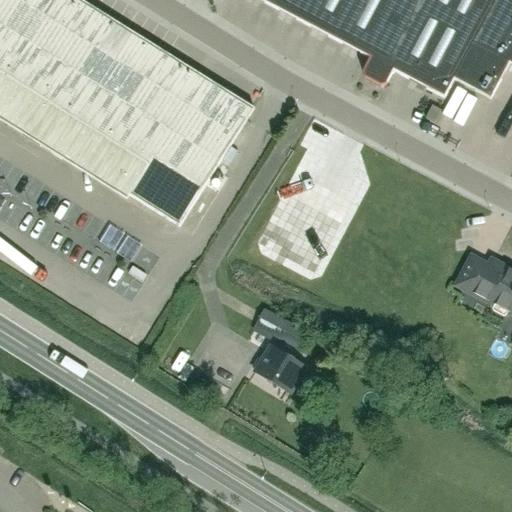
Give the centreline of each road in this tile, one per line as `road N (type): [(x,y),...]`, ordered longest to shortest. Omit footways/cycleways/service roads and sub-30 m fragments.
road 1 (unclassified): [(151,0),(511,200)]
road 2 (secondary): [(288,511),(0,329)]
